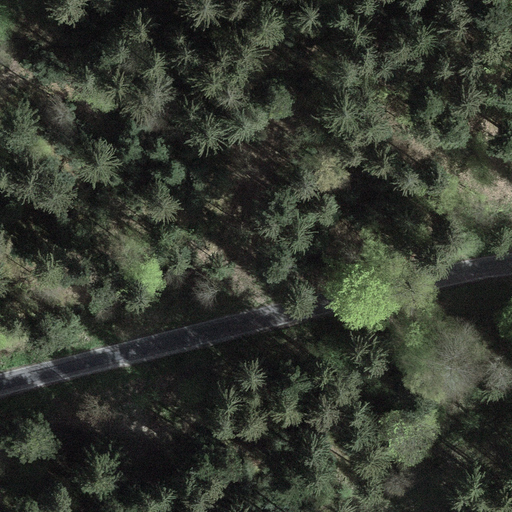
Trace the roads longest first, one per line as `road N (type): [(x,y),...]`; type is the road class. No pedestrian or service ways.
road 1 (unclassified): [(511,265),(424,277),(0,378)]
road 2 (track): [(343,511),(375,478),(511,380)]
